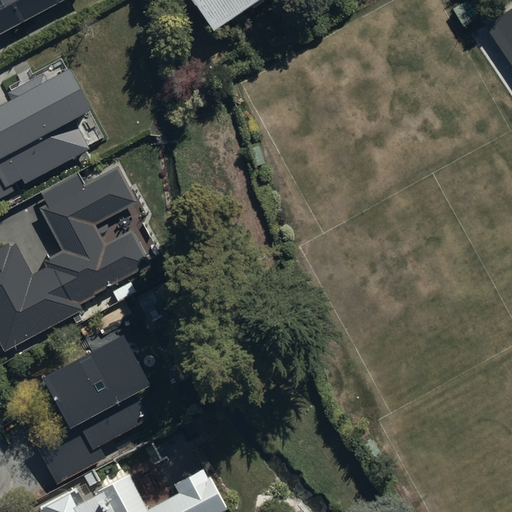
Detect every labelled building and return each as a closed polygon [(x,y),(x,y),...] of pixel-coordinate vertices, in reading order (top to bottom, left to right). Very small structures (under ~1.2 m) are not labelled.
[(0,0),(0,24),(44,0),(0,0)] [(86,0),(74,0),(62,6),(72,26),(94,14),(86,0)] [(283,0),(189,0),(219,43),(265,12),(283,0)] [(511,8),(482,28),(511,73),(511,8)] [(0,191),(8,187),(89,144),(72,113),(90,103),(65,56),(0,90),(0,191)] [(132,223),(105,238),(99,226),(95,219),(137,196),(118,161),(83,180),(76,168),(41,187),(47,199),(39,203),(63,246),(43,257),(47,263),(30,272),(13,242),(0,248),(0,336),(5,345),(55,318),(83,303),(80,297),(124,273),(151,258),(132,223)] [(43,365),(68,411),(67,412),(31,432),(57,480),(107,453),(101,442),(150,415),(132,383),(149,374),(121,322),(43,365)] [(214,511),(230,504),(210,467),(206,469),(200,458),(168,476),(174,486),(147,501),(143,494),(123,458),(41,503),(45,511),(214,511)]
